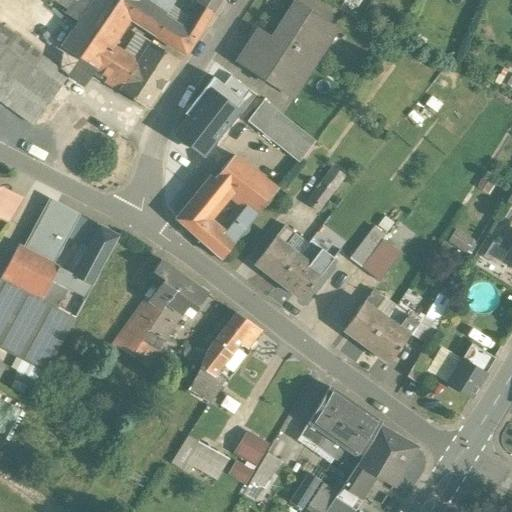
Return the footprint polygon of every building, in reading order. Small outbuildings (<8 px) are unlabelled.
[(93,0),(46,0),(79,21),(93,0)] [(93,0),(79,21),(61,48),(94,70),(110,46),(129,19),(125,17),(136,0),(93,0)] [(138,0),(137,0),(136,0),(125,17),(129,19),(155,36),(166,19),(162,16),(147,6),(138,1),(138,0)] [(173,2),(170,0),(151,0),(150,2),(147,6),(162,16),(173,2)] [(197,0),(196,3),(197,4),(211,13),(219,0),(197,0)] [(211,13),(197,4),(188,18),(202,27),(211,13)] [(293,4),(270,40),(257,31),(237,62),(290,97),(334,30),(293,4)] [(181,29),(166,19),(155,36),(185,55),(202,27),(188,18),(181,29)] [(67,76),(3,29),(0,32),(0,103),(10,111),(9,113),(12,116),(14,114),(30,126),(67,76)] [(128,77),(119,92),(147,110),(178,61),(150,43),(137,64),(128,77)] [(110,46),(94,70),(106,78),(113,67),(122,54),(110,46)] [(137,64),(122,54),(113,67),(128,77),(137,64)] [(128,77),(113,67),(106,78),(103,82),(119,92),(128,77)] [(248,105),(242,101),(222,86),(210,76),(183,112),(190,118),(174,140),(204,163),(248,105)] [(229,76),(222,86),(242,101),(249,91),(229,76)] [(262,101),(245,123),(259,133),(275,111),(262,101)] [(314,142),(275,111),(259,133),(297,163),(314,142)] [(222,258),(276,190),(232,157),(214,179),(210,177),(186,208),(176,220),(202,243),(222,258)] [(343,176),(332,168),(325,177),(336,185),(343,176)] [(336,185),(325,177),(320,184),(331,192),(336,185)] [(320,184),(305,204),(316,212),(331,192),(320,184)] [(22,202),(6,194),(7,193),(6,193),(0,205),(0,217),(9,222),(22,202)] [(23,250),(50,264),(66,235),(77,215),(49,201),(23,250)] [(66,235),(87,246),(98,227),(77,215),(66,235)] [(392,223),(384,217),(377,226),(385,233),(392,223)] [(283,226),(274,238),(253,264),(277,282),(297,256),(285,246),(294,234),(283,226)] [(87,246),(72,275),(66,272),(57,288),(83,301),(103,263),(117,237),(98,227),(87,246)] [(511,229),(509,227),(501,240),(497,246),(507,252),(503,259),(511,264),(511,229)] [(372,228),(348,259),(359,267),(383,236),(372,228)] [(465,253),(475,240),(457,228),(448,241),(465,253)] [(307,243),(294,234),(285,246),(297,256),(307,243)] [(501,240),(497,237),(493,243),(497,246),(501,240)] [(382,241),(360,269),(377,283),(399,255),(382,241)] [(319,253),(307,243),(297,256),(309,266),(319,253)] [(50,264),(23,250),(17,246),(0,277),(74,317),(83,301),(57,288),(66,272),(50,264)] [(309,266),(297,256),(277,282),(300,300),(320,274),(330,261),(319,253),(309,266)] [(185,278),(160,260),(146,281),(157,288),(148,300),(153,303),(161,309),(185,278)] [(74,317),(0,277),(0,345),(29,362),(46,371),(74,317)] [(185,278),(161,309),(161,310),(158,315),(174,325),(182,314),(190,319),(195,311),(207,294),(185,278)] [(371,291),(342,331),(365,347),(386,319),(374,311),(383,299),(371,291)] [(448,304),(436,297),(424,318),(436,325),(448,304)] [(153,303),(137,325),(131,322),(113,347),(141,361),(148,346),(141,342),(145,336),(158,315),(161,310),(161,309),(153,303)] [(235,313),(207,350),(199,368),(213,377),(217,372),(238,344),(247,350),(260,331),(235,313)] [(174,325),(158,315),(148,332),(165,342),(168,338),(166,336),(174,325)] [(386,319),(365,347),(388,364),(417,324),(406,316),(397,328),(386,319)] [(475,330),(456,318),(450,328),(469,339),(475,330)] [(157,343),(145,336),(141,342),(148,346),(153,349),(157,343)] [(470,344),(446,383),(449,385),(447,388),(455,393),(457,390),(470,398),(494,359),(470,344)] [(153,349),(148,346),(141,361),(148,367),(157,372),(167,356),(153,349)] [(213,377),(199,368),(195,376),(208,384),(213,377)] [(208,384),(195,376),(187,390),(207,403),(224,376),(217,372),(213,377),(208,384)] [(328,388),(299,437),(307,442),(315,427),(325,434),(345,400),(328,388)] [(345,400),(325,434),(342,446),(362,411),(345,400)] [(362,411),(342,446),(351,452),(360,458),(378,427),(380,423),(362,411)] [(325,434),(315,427),(307,442),(316,447),(322,439),(325,434)] [(414,448),(378,427),(360,458),(357,463),(377,476),(393,485),(414,448)] [(266,446),(246,434),(234,453),(255,465),(266,446)] [(342,446),(325,434),(322,439),(330,444),(324,453),(333,459),(342,446)] [(330,444),(322,439),(316,447),(324,453),(330,444)] [(226,460),(196,443),(185,463),(215,480),(226,460)] [(351,452),(342,446),(333,459),(342,466),(351,452)] [(266,454),(249,482),(263,490),(280,462),(266,454)] [(357,463),(334,498),(345,505),(344,507),(346,508),(347,507),(351,509),(350,509),(354,511),(377,476),(357,463)] [(309,476),(289,505),(299,511),(318,482),(309,476)] [(345,505),(334,498),(324,511),(348,511),(350,509),(351,509),(347,507),(346,508),(344,507),(345,505)]
